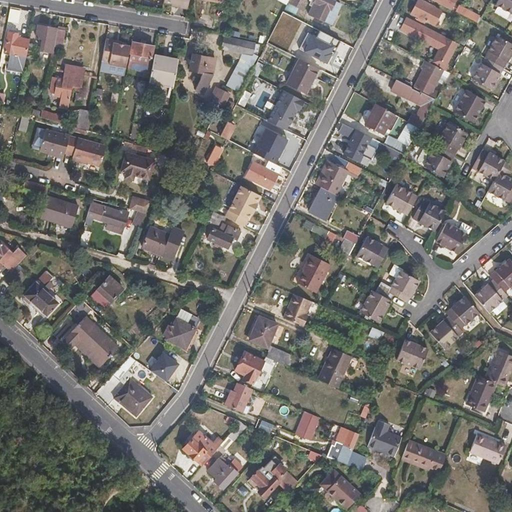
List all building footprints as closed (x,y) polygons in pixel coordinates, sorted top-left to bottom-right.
[(187,10),(188,0),(181,0),(180,7),(179,9),(187,10)] [(336,14),(331,12),(335,3),(328,0),(323,0),(321,4),(316,1),(308,16),(329,27),(336,14)] [(430,0),(433,1),(434,3),(450,10),(453,5),(445,1),(445,0),(430,0)] [(511,0),(497,0),(495,6),(511,16),(511,0)] [(427,19),(433,9),(418,1),(411,15),(428,24),(430,20),(427,19)] [(336,14),(340,6),(335,3),(331,12),(336,14)] [(479,17),(458,7),(454,14),(476,25),(479,17)] [(9,8),(7,20),(21,22),(23,9),(9,8)] [(288,40),(297,23),(289,19),(288,20),(286,19),(284,22),(279,20),(276,27),(283,31),(280,35),(288,40)] [(445,65),(456,45),(407,20),(400,33),(439,52),(435,60),(445,65)] [(52,42),(54,31),(40,28),(38,28),(35,39),(41,40),(39,51),(51,54),(53,47),(53,43),(53,42),(52,42)] [(60,48),(63,32),(56,30),(53,42),(53,43),(53,47),(60,48)] [(23,57),(26,41),(16,39),(17,35),(7,33),(4,53),(10,55),(7,69),(23,72),(26,57),(23,57)] [(258,59),(253,56),(255,44),(240,42),(224,39),(221,52),(224,53),(243,56),(240,61),(225,88),(239,95),(258,59)] [(501,69),(511,49),(494,39),(482,58),(501,69)] [(125,65),(128,49),(120,47),(112,45),(112,43),(104,41),(101,59),(109,61),(109,63),(125,65)] [(148,68),(152,49),(132,45),(130,56),(133,57),(132,59),(135,60),(134,65),(138,66),(137,68),(141,69),(141,66),(148,68)] [(32,59),(35,47),(28,46),(26,57),(28,57),(32,59)] [(211,80),(214,61),(192,56),(188,72),(202,75),(194,93),(201,96),(207,83),(211,80)] [(172,88),(176,65),(162,62),(162,60),(153,58),(148,83),(172,88)] [(490,89),(501,69),(482,58),(471,78),(490,89)] [(305,95),(318,70),(299,60),(295,69),(286,85),(305,95)] [(442,71),(445,65),(435,60),(432,66),(442,71)] [(435,82),(438,75),(447,80),(449,76),(450,75),(442,71),(432,66),(429,65),(418,86),(431,93),(429,97),(435,100),(436,100),(439,95),(433,91),(436,84),(435,83),(435,82)] [(66,112),(71,87),(73,73),(65,72),(63,82),(57,81),(56,84),(53,86),(52,93),(54,95),(53,98),(59,100),(57,110),(66,112)] [(80,88),(82,75),(73,73),(71,87),(80,88)] [(435,102),(421,95),(420,96),(410,91),(411,89),(396,81),(390,92),(421,109),(421,111),(419,111),(416,118),(423,122),(431,109),(435,102)] [(222,110),(230,95),(217,88),(209,104),(222,110)] [(470,124),(483,102),(464,91),(451,113),(470,124)] [(290,95),(273,126),(280,129),(292,136),(295,130),(296,130),(302,119),(300,118),(303,114),(304,115),(306,116),(310,106),(290,95)] [(141,122),(143,107),(136,106),(133,121),(141,122)] [(400,119),(375,106),(364,126),(381,135),(383,130),(392,135),(400,119)] [(88,132),(91,115),(78,112),(75,128),(88,132)] [(65,119),(41,113),(40,118),(63,125),(65,119)] [(419,130),(423,122),(416,118),(412,116),(408,123),(419,130)] [(256,131),(259,125),(248,120),(245,126),(256,131)] [(280,129),(274,127),(273,126),(263,121),(262,125),(264,126),(263,127),(274,134),(275,132),(277,133),(280,129)] [(397,141),(409,148),(419,130),(408,123),(407,123),(397,141)] [(452,157),(464,135),(445,124),(433,146),(452,157)] [(64,153),(69,135),(45,128),(38,150),(63,157),(64,153)] [(225,139),(230,130),(225,128),(221,137),(225,139)] [(404,157),(352,131),(350,135),(354,136),(343,156),(357,163),(366,147),(389,158),(387,163),(397,169),(402,161),(404,157)] [(268,161),(278,144),(258,134),(253,144),(257,145),(252,153),(268,161)] [(98,167),(104,146),(84,140),(69,135),(64,153),(72,155),(71,159),(98,167)] [(397,141),(388,137),(383,146),(404,156),(409,148),(397,141)] [(159,150),(161,143),(151,141),(150,147),(159,150)] [(441,178),(452,157),(433,146),(430,151),(421,167),(441,178)] [(421,167),(430,151),(424,147),(420,148),(414,159),(415,163),(421,167)] [(214,166),(222,152),(214,148),(206,163),(214,166)] [(493,182),(503,165),(503,164),(481,151),(470,170),(493,182)] [(150,181),(155,162),(124,153),(119,172),(124,174),(122,179),(134,182),(135,177),(150,181)] [(267,162),(264,169),(276,176),(280,169),(267,162)] [(336,196),(348,172),(358,177),(361,170),(347,163),(344,170),(328,162),(315,187),(321,190),(335,197),(336,196)] [(268,191),(276,176),(264,169),(253,164),(244,179),(268,191)] [(509,205),(511,199),(511,182),(508,180),(511,174),(505,166),(503,165),(493,182),(487,193),(509,205)] [(37,208),(44,186),(24,181),(22,189),(32,192),(28,205),(37,208)] [(199,196),(202,189),(195,185),(191,192),(199,196)] [(252,216),(256,206),(255,205),(259,197),(240,188),(227,212),(247,222),(250,215),(252,216)] [(403,221),(414,201),(392,189),(382,208),(403,221)] [(325,222),(337,198),(335,197),(321,190),(315,202),(309,214),(325,222)] [(72,225),(78,207),(47,197),(40,219),(55,223),(56,220),(72,225)] [(145,214),(150,203),(132,198),(129,210),(137,212),(145,214)] [(430,237),(441,217),(419,204),(409,224),(430,237)] [(122,235),(128,213),(119,210),(118,213),(103,209),(102,215),(93,212),(91,220),(115,226),(116,227),(114,232),(122,235)] [(139,228),(145,214),(137,212),(132,226),(139,228)] [(215,223),(219,216),(213,212),(209,220),(215,223)] [(335,236),(304,221),(300,229),(331,245),(335,236)] [(227,249),(232,240),(235,241),(239,232),(226,226),(226,228),(223,226),(221,229),(224,231),(222,234),(213,230),(207,240),(227,249)] [(454,258),(465,239),(445,227),(434,246),(454,258)] [(173,229),(169,237),(149,229),(141,249),(162,257),(174,261),(184,233),(173,229)] [(354,245),(358,237),(346,231),(342,240),(343,240),(345,241),(354,245)] [(335,236),(331,245),(330,247),(337,250),(343,240),(342,240),(335,236)] [(375,271),(385,252),(363,239),(353,258),(375,271)] [(339,272),(354,245),(345,241),(330,267),(339,272)] [(11,273),(25,257),(17,249),(12,254),(1,244),(0,245),(0,267),(2,265),(11,273)] [(313,293),(328,266),(309,254),(304,263),(306,264),(302,272),(300,271),(293,283),(313,293)] [(511,287),(511,266),(508,262),(489,279),(492,283),(503,295),(511,287)] [(392,281),(396,273),(398,274),(399,272),(390,267),(385,277),(392,281)] [(408,300),(416,283),(398,274),(396,273),(392,281),(387,291),(386,295),(387,296),(405,305),(408,300)] [(50,300),(42,291),(45,288),(45,285),(47,285),(52,280),(46,274),(24,297),(39,311),(50,300)] [(108,303),(121,290),(107,278),(95,291),(108,303)] [(507,300),(503,295),(492,283),(473,300),(488,316),(507,300)] [(375,286),(371,294),(384,301),(387,296),(386,295),(387,291),(375,286)] [(376,325),(387,303),(384,301),(371,294),(369,293),(363,303),(357,316),(376,325)] [(303,315),(308,303),(293,296),(284,318),(301,326),(305,316),(303,315)] [(477,317),(463,301),(444,318),(447,321),(458,334),(477,317)] [(185,350),(200,320),(180,310),(172,328),(168,327),(163,336),(166,337),(165,341),(185,350)] [(117,350),(84,318),(64,340),(73,348),(77,344),(101,367),(117,350)] [(267,349),(277,326),(259,318),(249,341),(267,349)] [(462,337),(458,334),(447,321),(429,337),(443,353),(457,341),(462,337)] [(379,342),(383,334),(370,329),(367,337),(379,342)] [(73,348),(64,340),(59,344),(69,353),(73,348)] [(417,372),(426,352),(403,342),(395,363),(417,372)] [(101,367),(77,344),(73,348),(97,371),(101,367)] [(289,369),(294,358),(271,349),(266,359),(273,362),(289,369)] [(336,390),(350,359),(330,350),(318,381),(336,390)] [(149,369),(165,382),(178,365),(162,352),(149,369)] [(505,389),(511,370),(511,357),(498,352),(486,381),(496,385),(505,389)] [(262,363),(263,362),(244,353),(235,371),(244,376),(242,379),(252,384),(253,381),(256,376),(262,363)] [(270,367),(273,362),(266,359),(265,358),(263,362),(262,363),(270,367)] [(152,400),(132,380),(135,377),(130,372),(120,382),(125,387),(114,398),(135,418),(152,400)] [(484,414),(496,385),(486,381),(478,378),(467,407),(484,414)] [(239,413),(249,390),(234,383),(230,392),(224,407),(239,413)] [(224,407),(230,392),(228,390),(221,406),(224,407)] [(369,410),(371,405),(365,402),(363,408),(369,410)] [(309,442),(318,419),(303,413),(293,435),(309,442)] [(392,458),(400,439),(385,432),(388,426),(378,422),(367,449),(392,458)] [(227,448),(242,432),(236,427),(228,437),(229,438),(223,445),(227,448)] [(352,451),(358,436),(340,429),(332,447),(330,446),(325,457),(346,466),(352,451)] [(498,465),(505,447),(477,435),(470,453),(498,465)] [(201,467),(219,446),(214,441),(207,448),(195,436),(182,450),(201,467)] [(438,475),(446,456),(407,441),(400,460),(438,475)] [(361,472),(367,457),(352,451),(346,466),(361,472)] [(220,488),(237,470),(230,463),(226,467),(218,459),(206,471),(214,479),(212,481),(220,488)] [(288,493),(302,478),(288,466),(283,472),(276,466),(271,472),(267,469),(265,471),(261,467),(249,480),(260,489),(257,492),(264,498),(278,483),(288,493)] [(359,495),(350,487),(333,470),(325,480),(331,485),(326,490),(346,509),(359,495)] [(260,489),(249,480),(247,482),(257,492),(260,489)] [(326,490),(331,485),(325,480),(320,485),(326,490)]
